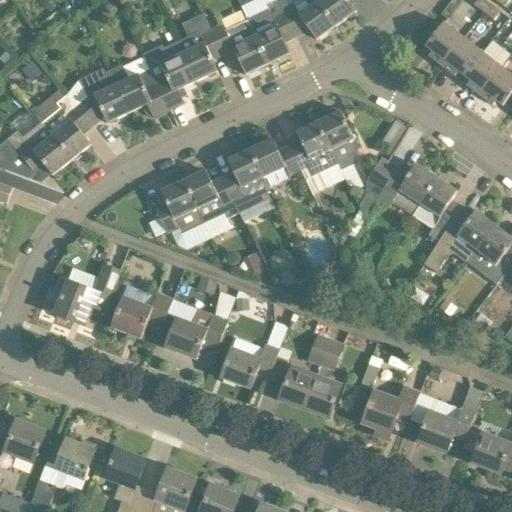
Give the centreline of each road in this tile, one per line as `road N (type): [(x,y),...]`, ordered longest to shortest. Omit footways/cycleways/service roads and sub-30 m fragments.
road 1 (residential): [(0,335),(42,240),(106,173),(351,58)]
road 2 (residential): [(412,511),(0,354)]
road 3 (residential): [(511,168),(392,99),(351,58)]
